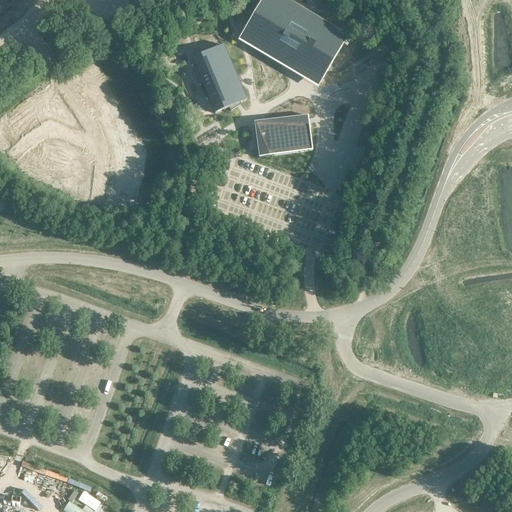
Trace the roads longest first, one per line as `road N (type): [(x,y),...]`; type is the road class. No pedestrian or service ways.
road 1 (unclassified): [(373,511),(473,460),(489,426),(477,408),(350,363),(344,320)]
road 2 (tertiary): [(180,286),(107,266),(0,262)]
road 3 (tertiary): [(344,320),(408,269),(445,182)]
road 4 (tertiary): [(316,320),(256,315),(180,286)]
road 5 (residential): [(97,142),(25,26)]
